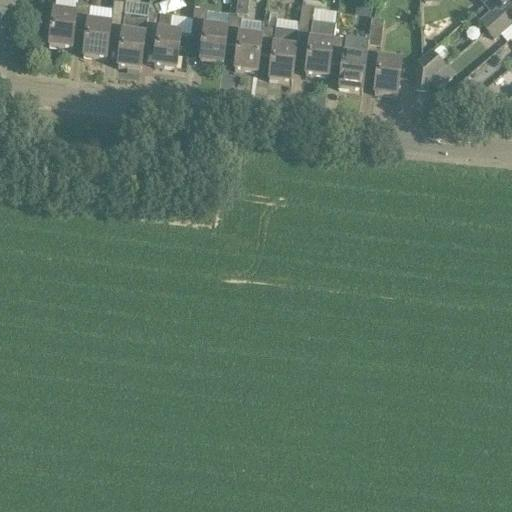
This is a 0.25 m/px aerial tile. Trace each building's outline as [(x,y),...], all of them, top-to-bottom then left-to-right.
[(239,0),(240,15),(260,16),(260,0),(239,0)] [(475,0),(483,9),(493,0),(475,0)] [(485,35),(511,11),(511,0),(493,0),(483,9),(489,16),(477,26),(485,35)] [(145,44),(148,17),(147,17),(147,21),(125,18),(126,7),(114,5),(111,26),(110,26),(107,48),(108,48),(119,49),(117,72),(140,75),(145,44)] [(107,48),(110,26),(89,24),(91,10),(77,9),(76,16),(74,38),(85,39),(83,62),(106,64),(108,48),(107,48)] [(331,44),(333,29),(312,26),(314,11),(301,10),(297,36),(297,37),(298,37),(310,39),(304,80),(327,83),(329,67),(331,44)] [(511,11),(485,35),(494,45),(511,28),(511,11)] [(74,38),(76,16),(53,14),(48,51),(72,54),(74,38)] [(224,49),(226,31),(204,28),(205,16),(193,14),(190,41),(202,43),(199,66),(223,69),(224,49)] [(145,44),(156,46),(153,71),(176,73),(180,37),(170,35),(171,21),(148,17),(145,44)] [(259,60),(263,25),(241,22),(241,23),(228,21),(227,31),(226,31),(224,49),(236,50),(234,75),(257,78),(259,60)] [(368,43),(368,48),(380,50),(382,23),(370,21),(368,43)] [(297,37),(297,36),(274,33),(263,32),(264,25),(263,25),(259,60),(271,62),(268,85),(291,88),(298,37),(297,37)] [(368,43),(345,40),(344,42),(333,41),(335,29),(333,29),(331,44),(329,67),(340,69),(338,94),(362,97),(367,59),(368,48),(368,43)] [(428,85),(442,72),(430,58),(419,67),(418,74),(428,85)] [(397,101),(400,64),(376,61),(373,99),(397,101)] [(442,72),(428,85),(437,94),(450,82),(442,72)] [(466,100),(475,92),(466,82),(447,98),(466,100)]
